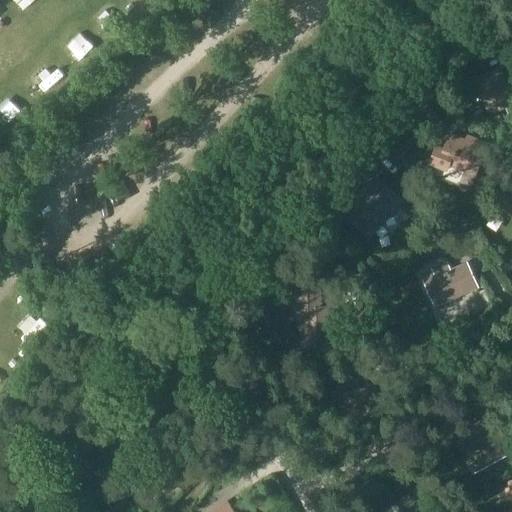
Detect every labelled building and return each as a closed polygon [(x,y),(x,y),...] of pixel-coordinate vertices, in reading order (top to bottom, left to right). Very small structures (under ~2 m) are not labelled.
[(509,115),(511,113),(511,85),(503,67),(474,79),(490,115),(506,109),(509,115)] [(450,134),(446,148),(437,145),(429,165),(448,173),(450,167),(478,178),(489,149),(450,134)] [(399,168),(373,191),(402,224),(429,202),(399,168)] [(436,308),(480,289),(468,263),(451,270),(448,262),(432,269),(435,275),(424,280),(436,308)] [(301,347),(332,345),(329,305),(322,305),(321,288),(290,291),(291,311),(297,311),(299,330),(300,330),(301,347)] [(359,380),(342,373),(329,401),(366,418),(380,388),(359,379),(359,380)] [(490,439),(480,421),(453,435),(473,474),(507,457),(496,436),(490,439)] [(386,511),(422,511),(398,485),(379,503),(386,511)] [(235,511),(228,499),(207,511),(235,511)]
